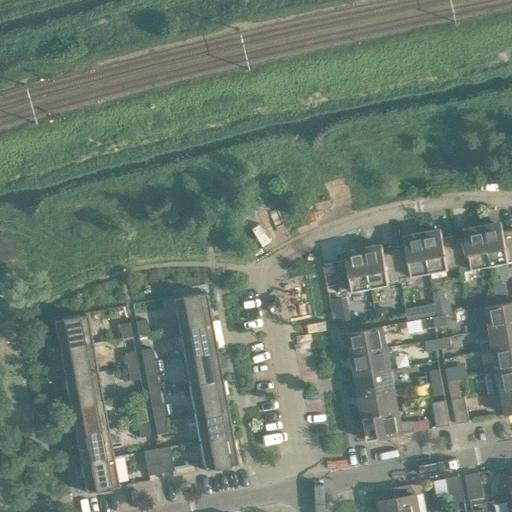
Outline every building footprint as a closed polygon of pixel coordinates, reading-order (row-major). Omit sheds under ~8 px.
[(511,228),(503,230),(501,221),(483,224),(490,265),(509,262),(509,261),(511,260),(511,228)] [(466,237),(456,239),(455,239),(460,266),(459,266),(460,270),(472,268),(490,265),(483,224),(465,228),(466,237)] [(456,239),(455,235),(443,238),(441,228),(422,232),(430,272),(448,269),(448,268),(459,266),(460,266),(455,239),(456,239)] [(200,229),(194,240),(205,247),(212,235),(200,229)] [(404,235),(406,244),(393,247),(394,251),(395,251),(400,277),(401,277),(411,275),(412,276),(430,272),(422,232),(404,235)] [(395,251),(394,251),(383,253),(382,243),(363,247),(371,287),(389,284),(389,283),(402,281),(401,277),(400,277),(395,251)] [(345,250),(347,260),(335,262),(340,293),(352,290),(353,291),(371,287),(363,247),(345,250)] [(466,303),(481,301),(479,288),(464,291),(466,303)] [(445,291),(434,293),(436,307),(447,305),(445,291)] [(181,297),(173,298),(178,328),(211,321),(206,292),(198,294),(197,292),(181,295),(181,297)] [(511,301),(474,309),(478,331),(490,328),(511,324),(511,301)] [(435,302),(424,304),(426,317),(433,316),(438,315),(435,302)] [(387,305),(374,308),(377,321),(390,318),(387,305)] [(87,314),(79,316),(78,314),(62,317),(62,319),(54,321),(59,350),(92,344),(87,314)] [(447,324),(446,314),(438,315),(433,316),(435,326),(447,324)] [(421,319),(423,328),(435,326),(433,316),(426,317),(421,319)] [(138,335),(149,333),(146,319),(136,321),(138,335)] [(184,356),(217,350),(211,321),(178,328),(184,356)] [(122,338),(132,336),(130,322),(119,324),(122,338)] [(482,352),(494,350),(511,346),(511,324),(490,328),(492,338),(480,343),(482,352)] [(384,326),(348,332),(352,354),(388,347),(384,326)] [(452,346),(450,336),(437,338),(439,348),(452,346)] [(425,341),(427,351),(439,348),(437,338),(425,341)] [(92,344),(59,350),(64,378),(98,372),(92,344)] [(496,359),(484,364),(486,373),(511,368),(511,346),(494,350),(496,359)] [(356,375),(392,369),(388,347),(352,354),(356,375)] [(151,348),(141,349),(143,363),(154,361),(151,348)] [(189,384),(222,378),(217,350),(184,356),(189,384)] [(135,351),(124,353),(127,366),(138,364),(135,351)] [(149,392),(159,390),(154,361),(143,363),(149,392)] [(130,380),(140,378),(138,364),(127,366),(130,380)] [(456,366),(446,368),(448,380),(458,378),(456,366)] [(490,394),(502,392),(511,390),(511,368),(486,373),(490,394)] [(360,397),(396,390),(392,369),(356,375),(360,397)] [(440,369),(430,371),(432,383),(442,381),(440,369)] [(98,372),(64,378),(70,406),(103,400),(98,372)] [(194,412),(227,406),(222,378),(189,384),(194,412)] [(450,393),(460,391),(458,378),(448,380),(450,393)] [(435,395),(445,394),(442,381),(432,383),(435,395)] [(154,420),(165,418),(159,390),(149,392),(154,420)] [(363,418),(399,411),(396,390),(360,397),(363,417),(363,418)] [(511,390),(502,392),(506,414),(511,412),(511,390)] [(452,398),(456,423),(470,421),(465,396),(452,398)] [(103,400),(70,406),(75,435),(108,429),(103,400)] [(432,402),(437,427),(450,424),(446,400),(432,402)] [(199,441),(232,435),(227,406),(194,412),(199,441)] [(146,407),(135,409),(138,423),(148,421),(146,407)] [(367,440),(415,431),(414,421),(401,421),(399,411),(363,418),(363,417),(367,440)] [(157,434),(167,432),(165,418),(154,420),(157,434)] [(140,437),(151,435),(148,421),(138,423),(140,437)] [(108,429),(75,435),(80,463),(113,457),(108,429)] [(205,470),(238,464),(232,435),(199,441),(205,470)] [(173,470),(169,447),(156,449),(161,472),(173,470)] [(144,451),(148,474),(161,472),(156,449),(144,451)] [(86,492),(119,486),(113,457),(80,463),(86,492)] [(478,472),(466,475),(470,498),(483,496),(478,472)] [(464,499),(460,476),(447,478),(451,501),(464,499)] [(412,484),(383,490),(383,491),(388,490),(390,498),(380,500),(382,511),(418,511),(415,493),(413,494),(412,484)]
